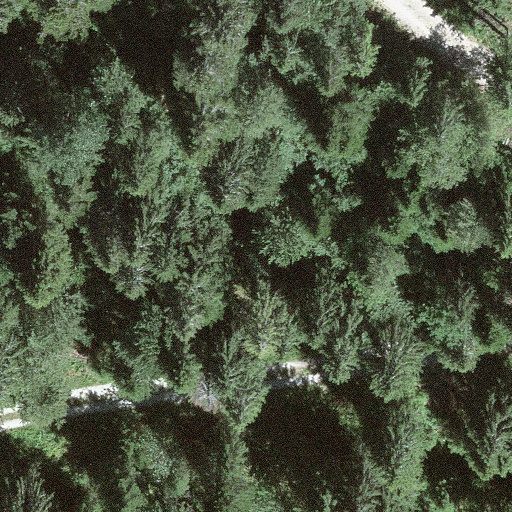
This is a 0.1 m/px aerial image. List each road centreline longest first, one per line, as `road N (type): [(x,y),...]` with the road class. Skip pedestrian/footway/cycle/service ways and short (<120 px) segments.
road 1 (track): [(0,419),(52,405),(374,362),(511,330)]
road 2 (track): [(511,86),(401,0)]
